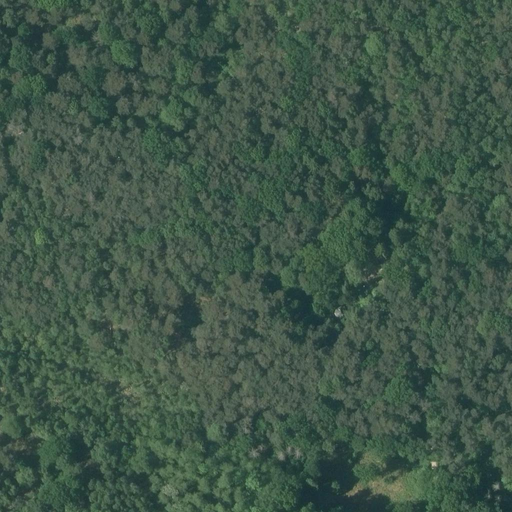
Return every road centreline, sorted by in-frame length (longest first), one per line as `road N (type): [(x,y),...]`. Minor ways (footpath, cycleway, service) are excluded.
road 1 (track): [(294,224),(347,263),(402,327),(420,382),(432,511)]
road 2 (track): [(294,224),(29,139),(0,118)]
